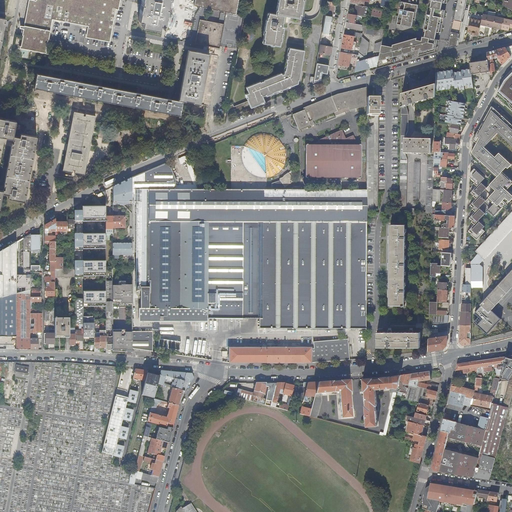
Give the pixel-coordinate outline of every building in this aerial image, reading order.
[(25,36),(23,35),(21,46),(45,51),(52,19),(89,26),(87,35),(109,39),(115,9),(116,0),(55,0),(55,1),(49,0),(47,0),(47,3),(43,2),(40,1),(39,5),(32,3),(27,27),(25,36)] [(116,0),(115,9),(118,10),(119,0),(36,0),(35,1),(31,0),(28,0),(25,19),(24,26),(27,27),(32,3),(39,5),(40,1),(43,2),(47,3),(47,0),(49,0),(55,1),(55,0),(116,0)] [(167,6),(168,4),(166,4),(166,0),(141,0),(142,1),(141,5),(142,5),(141,12),(139,12),(138,20),(142,21),(142,25),(158,28),(159,24),(163,25),(165,17),(164,17),(165,9),(166,9),(167,6)] [(194,0),(194,6),(235,13),(237,0),(194,0)] [(302,0),(301,0),(277,0),(276,10),(277,10),(276,14),(274,14),(268,13),(267,18),(266,17),(266,20),(265,20),(263,31),(264,31),(263,35),(263,39),(263,44),(270,45),(273,46),(273,45),(279,46),(280,42),(281,42),(281,38),(280,38),(281,34),(282,34),(283,31),(276,29),(276,26),(281,27),(282,25),(282,23),(284,16),(287,16),(288,11),(291,12),(291,17),(299,18),(299,14),(300,14),(303,0),(302,0)] [(466,0),(458,0),(454,20),(462,22),(466,0)] [(327,1),(325,15),(332,16),(334,2),(327,1)] [(442,3),(432,1),(430,7),(441,9),(442,3)] [(405,2),(402,2),(397,24),(414,27),(416,19),(415,19),(416,14),(417,14),(418,5),(416,5),(405,2)] [(349,13),(360,16),(362,16),(366,17),(368,7),(364,6),(350,4),(349,13)] [(426,21),(424,29),(437,32),(441,33),(443,24),(442,24),(443,18),(444,18),(445,10),(441,9),(430,7),(428,7),(427,15),(426,21)] [(383,9),(373,8),(372,15),(381,17),(383,9)] [(350,19),(349,22),(356,24),(360,24),(361,21),(356,20),(357,19),(361,20),(362,16),(360,16),(349,13),(348,18),(350,19)] [(488,15),(483,14),(482,21),(481,25),(485,26),(496,28),(499,29),(509,31),(509,29),(510,28),(511,28),(511,20),(495,17),(488,15)] [(2,29),(4,19),(0,17),(0,136),(4,137),(12,139),(12,140),(14,140),(13,141),(13,143),(11,143),(11,147),(12,147),(10,161),(8,161),(7,166),(9,167),(6,181),(4,180),(3,186),(5,186),(5,188),(4,190),(3,189),(2,191),(0,190),(0,202),(2,195),(2,193),(8,194),(8,197),(8,198),(23,201),(24,194),(25,194),(27,187),(25,186),(28,172),(29,172),(31,165),(29,165),(32,151),(33,151),(35,144),(33,144),(35,136),(20,134),(20,135),(19,137),(13,136),(13,134),(16,121),(0,118),(0,38),(1,33),(3,33),(3,30),(2,29)] [(477,19),(471,18),(468,32),(472,33),(473,34),(473,35),(477,36),(480,21),(477,20),(477,19)] [(224,24),(200,20),(195,44),(219,48),(224,24)] [(462,22),(454,20),(447,48),(457,46),(462,22)] [(350,28),(361,30),(363,30),(364,25),(360,24),(356,24),(349,22),(347,22),(346,27),(348,27),(350,28)] [(363,33),(383,36),(385,29),(382,28),(374,27),(364,25),(363,30),(363,33)] [(424,29),(422,37),(435,40),(437,32),(424,29)] [(352,50),(354,36),(345,34),(342,48),(352,50)] [(355,72),(377,66),(381,46),(382,40),(375,43),(373,58),(366,60),(369,42),(362,36),(362,38),(358,55),(356,68),(355,72)] [(435,40),(422,37),(418,57),(437,52),(439,40),(435,40)] [(381,46),(377,68),(413,58),(417,38),(408,40),(407,43),(402,42),(393,44),(392,48),(381,46)] [(320,44),(318,53),(329,55),(330,50),(332,50),(332,46),(320,44)] [(488,60),(490,73),(491,79),(493,75),(493,71),(494,71),(493,63),(492,64),(491,59),(492,59),(494,58),(495,62),(499,61),(500,62),(502,64),(511,54),(511,45),(487,53),(488,60)] [(232,105),(228,106),(227,112),(234,110),(235,114),(260,104),(260,103),(264,102),(262,98),(266,97),(266,96),(264,93),(267,91),(269,95),(272,94),(272,93),(275,92),(276,91),(280,90),(280,91),(283,89),(281,84),(284,83),(286,87),(290,86),(297,84),(298,80),(299,80),(302,62),(296,61),(296,57),(302,58),(304,50),(289,48),(288,52),(287,52),(287,55),(286,55),(285,59),(286,59),(285,62),(286,63),(285,67),(285,71),(284,71),(284,74),(281,75),(281,74),(263,80),(264,81),(260,83),(259,82),(246,88),(248,93),(246,94),(247,99),(247,101),(233,107),(232,105)] [(209,54),(188,50),(185,67),(178,101),(170,99),(157,97),(141,94),(119,89),(99,86),(80,82),(61,79),(49,76),(37,74),(34,88),(179,116),(182,101),(185,102),(185,101),(193,102),(193,103),(200,105),(209,54)] [(339,64),(343,65),(345,66),(356,68),(358,55),(341,52),(339,64)] [(471,69),(471,71),(472,76),(490,73),(488,60),(487,60),(480,61),(477,61),(477,62),(470,63),(471,69)] [(316,63),(313,83),(320,80),(322,73),(327,74),(329,65),(316,63)] [(462,72),(462,74),(464,86),(468,85),(473,85),(472,76),(471,71),(462,72)] [(453,72),(444,73),(446,87),(450,86),(454,86),(453,75),(453,73),(453,72)] [(436,83),(435,88),(441,87),(446,87),(444,73),(436,74),(436,83)] [(511,73),(505,80),(507,82),(499,91),(511,102),(511,73)] [(462,74),(453,75),(454,86),(455,88),(459,87),(464,87),(464,86),(462,74)] [(433,97),(435,97),(435,91),(435,88),(436,83),(402,93),(400,208),(406,209),(407,160),(404,152),(431,153),(431,138),(405,138),(408,131),(408,114),(407,108),(405,106),(406,105),(433,97)] [(350,110),(367,106),(367,98),(367,88),(344,93),(338,94),(303,109),(304,111),(293,115),(299,131),(314,125),(312,121),(334,112),(336,115),(344,112),(350,111),(350,110)] [(367,106),(367,115),(379,115),(379,98),(367,98),(367,106)] [(450,104),(449,108),(463,110),(464,103),(450,101),(450,104)] [(488,210),(494,216),(502,207),(508,201),(510,202),(511,199),(511,195),(506,190),(511,184),(511,181),(502,172),(506,167),(508,169),(511,165),(499,153),(495,157),(484,147),(498,133),(511,145),(511,124),(493,107),(486,119),(487,120),(484,123),(474,141),(479,145),(472,152),(497,176),(489,185),(495,190),(489,198),(495,203),(488,210)] [(448,112),(448,115),(460,117),(462,117),(463,110),(449,108),(448,112)] [(67,151),(75,112),(73,111),(66,150),(67,151)] [(83,113),(75,112),(67,151),(66,150),(65,157),(66,157),(64,170),(72,172),(73,170),(74,170),(74,172),(83,174),(94,116),(85,114),(85,116),(83,116),(83,113)] [(446,115),(445,122),(452,123),(459,125),(460,117),(448,115),(446,115)] [(95,116),(94,116),(83,174),(84,174),(95,116)] [(459,125),(452,123),(450,132),(458,133),(459,125)] [(340,178),(359,178),(360,178),(361,178),(361,177),(361,146),(361,145),(360,145),(359,144),(359,145),(356,145),(356,143),(353,135),(346,139),(342,131),(341,130),(319,140),(318,140),(318,141),(314,143),(313,141),(312,141),(312,142),(312,143),(313,143),(309,145),(308,145),(306,146),(305,146),(306,176),(303,177),(302,176),(301,176),(301,178),(305,186),(341,186),(341,180),(340,180),(340,178)] [(278,141),(279,140),(278,139),(276,137),(273,136),(269,134),(267,134),(264,134),(261,134),(254,136),(252,137),(249,140),(247,143),(245,146),(244,145),(243,147),(242,151),(241,154),(241,157),(242,160),(243,163),(244,165),(245,168),(248,171),(251,174),(253,175),(256,177),(261,178),(264,178),(266,178),(266,176),(268,176),(270,176),(274,174),(278,172),(280,170),(281,168),(283,165),(285,162),(285,158),(286,156),(286,153),(285,150),(284,146),(282,147),(281,145),(279,142),(278,141)] [(456,139),(445,138),(445,144),(450,144),(450,149),(455,149),(456,139)] [(434,156),(434,167),(438,167),(446,167),(448,159),(455,159),(455,154),(449,154),(449,152),(434,152),(434,156)] [(132,178),(132,199),(132,202),(136,202),(136,287),(136,291),(139,291),(139,287),(141,287),(141,320),(204,320),(204,318),(259,318),(260,328),(359,329),(359,352),(366,353),(367,212),(367,190),(285,190),(271,190),(176,190),(176,180),(169,163),(132,178)] [(471,234),(477,240),(485,231),(482,229),(485,226),(478,221),(485,213),(479,208),(486,201),(480,195),(487,188),(481,182),(485,178),(474,168),(470,173),(470,177),(475,182),(474,183),(476,185),(476,186),(471,191),(475,195),(474,196),(476,197),(476,198),(471,204),(474,207),(473,208),(475,210),(475,211),(470,217),(473,220),(472,221),(474,223),(474,224),(469,230),(472,233),(471,234)] [(285,187),(286,187),(294,181),(294,180),(289,173),(288,173),(283,177),(285,179),(283,180),(281,178),(280,179),(280,180),(281,181),(285,187)] [(447,178),(447,177),(442,177),(442,181),(446,182),(447,182),(446,187),(446,188),(452,189),(452,185),(452,183),(453,179),(447,178)] [(117,200),(129,201),(129,199),(132,199),(132,178),(127,180),(128,182),(126,182),(125,181),(121,183),(121,185),(120,185),(120,187),(113,187),(113,202),(117,202),(117,200)] [(271,190),(285,190),(285,187),(281,181),(274,183),(272,183),(272,184),(271,190)] [(433,189),(433,201),(436,202),(440,202),(440,193),(441,190),(433,189)] [(451,203),(452,190),(446,190),(444,190),(444,193),(444,198),(442,198),(442,202),(444,202),(448,202),(451,203)] [(442,207),(442,210),(451,210),(451,203),(448,202),(444,202),(442,202),(442,207)] [(105,213),(105,206),(82,207),(82,211),(82,222),(106,222),(105,213)] [(82,211),(74,211),(74,220),(74,223),(82,223),(82,222),(82,211)] [(511,212),(477,250),(476,250),(475,251),(478,253),(484,259),(493,250),(511,228),(511,212)] [(452,215),(433,214),(432,218),(435,218),(435,220),(440,220),(441,221),(446,221),(446,220),(448,220),(447,223),(445,223),(442,225),(442,227),(450,228),(454,228),(455,215),(452,215)] [(113,227),(125,227),(125,222),(125,219),(125,216),(113,216),(113,227)] [(55,219),(45,225),(44,242),(55,242),(55,238),(55,236),(47,236),(47,233),(50,233),(51,231),(55,231),(55,222),(55,219)] [(67,222),(55,222),(55,231),(55,233),(62,233),(62,232),(67,232),(67,222)] [(400,225),(391,225),(391,305),(398,305),(400,225)] [(441,227),(440,229),(440,237),(449,237),(450,228),(442,227),(441,227)] [(30,235),(30,234),(24,238),(23,252),(25,252),(24,276),(16,276),(16,294),(30,290),(30,286),(30,279),(30,273),(30,270),(30,266),(30,251),(30,235)] [(82,234),(74,234),(74,251),(82,251),(82,250),(82,234)] [(82,234),(82,250),(106,249),(106,234),(82,234)] [(40,235),(30,235),(30,251),(40,251),(40,235)] [(449,253),(450,240),(444,240),(440,240),(439,249),(443,249),(442,252),(449,253)] [(16,276),(16,242),(2,251),(2,298),(16,294),(16,276)] [(51,262),(50,272),(51,272),(55,272),(55,269),(55,258),(55,243),(55,242),(44,242),(44,243),(49,243),(50,243),(50,249),(49,249),(49,262),(51,262)] [(119,243),(113,243),(113,255),(132,255),(132,243),(125,243),(125,244),(119,244),(119,243)] [(442,252),(442,265),(451,266),(451,253),(449,253),(442,252)] [(471,284),(471,288),(483,288),(483,267),(479,264),(484,259),(478,253),(471,261),(471,284)] [(82,261),(74,262),(75,269),(75,277),(75,279),(83,278),(83,277),(82,261)] [(106,266),(106,261),(82,261),(83,277),(106,276),(106,266)] [(431,276),(436,277),(436,273),(440,273),(440,265),(438,265),(431,264),(431,276)] [(62,269),(55,269),(55,272),(55,277),(68,277),(68,269),(62,269)] [(511,270),(481,304),(489,312),(492,309),(511,287),(511,270)] [(44,277),(44,282),(49,282),(55,281),(55,277),(55,272),(51,272),(51,274),(51,275),(51,277),(44,277)] [(55,281),(49,282),(49,287),(46,287),(46,296),(55,296),(55,281)] [(112,302),(112,303),(119,303),(119,307),(125,307),(125,303),(132,303),(132,284),(125,284),(125,281),(119,281),(119,285),(112,285),(112,299),(112,300),(112,301),(112,302)] [(466,284),(463,284),(462,292),(471,292),(471,288),(471,284),(466,284)] [(16,337),(16,350),(22,350),(30,350),(30,314),(30,310),(30,307),(30,306),(30,302),(30,297),(30,290),(16,294),(16,337)] [(446,290),(438,290),(438,302),(447,303),(448,290),(446,290)] [(106,292),(83,292),(83,298),(83,302),(83,307),(106,307),(106,301),(106,299),(106,292)] [(16,294),(2,298),(2,337),(16,337),(16,294)] [(75,301),(75,313),(75,324),(78,324),(77,311),(83,311),(83,307),(83,302),(75,301)] [(430,301),(430,314),(445,315),(447,315),(447,311),(437,310),(437,302),(430,301)] [(471,312),(471,304),(462,304),(461,312),(469,312),(471,312)] [(489,312),(481,304),(474,311),(482,318),(477,324),(487,334),(502,319),(492,309),(489,312)] [(471,325),(471,312),(469,312),(461,312),(460,325),(471,325)] [(41,339),(41,314),(30,314),(30,350),(34,350),(38,350),(38,339),(41,339)] [(83,317),(83,324),(83,329),(81,329),(81,331),(79,330),(75,330),(75,334),(75,339),(83,340),(83,337),(94,337),(94,335),(94,320),(94,319),(90,316),(90,317),(83,317)] [(55,318),(55,320),(55,329),(55,333),(55,336),(69,336),(69,334),(69,318),(56,318),(55,318)] [(468,334),(471,334),(471,325),(460,325),(459,342),(463,346),(471,344),(471,341),(471,337),(469,336),(469,338),(468,338),(468,334)] [(112,344),(112,349),(112,351),(127,352),(127,350),(130,350),(132,350),(132,348),(132,342),(132,332),(125,332),(125,329),(112,329),(112,344)] [(132,348),(152,351),(152,331),(132,331),(132,332),(132,342),(132,348)] [(429,334),(429,351),(437,349),(444,348),(447,345),(448,331),(429,334)] [(377,347),(421,347),(421,332),(378,332),(377,347)] [(50,343),(55,343),(55,337),(55,336),(55,333),(53,333),(44,333),(44,343),(50,343)] [(208,359),(210,339),(194,338),(194,343),(196,343),(158,340),(158,348),(183,350),(183,355),(181,355),(180,363),(204,365),(205,359),(208,359)] [(229,348),(229,362),(257,363),(286,363),(291,363),(311,363),(350,359),(348,339),(314,342),(314,348),(311,348),(266,348),(261,348),(229,348)] [(511,355),(506,357),(499,381),(511,378),(511,355)] [(493,398),(495,398),(499,381),(506,357),(477,361),(477,367),(477,372),(477,373),(492,371),(492,365),(494,365),(495,368),(496,375),(491,393),(495,394),(495,397),(474,393),(473,398),(471,403),(490,407),(492,403),(493,398)] [(457,364),(456,371),(463,370),(464,373),(477,372),(477,367),(477,361),(457,364)] [(29,367),(16,365),(15,371),(28,374),(29,367)] [(135,369),(133,378),(133,379),(137,380),(137,379),(138,379),(145,381),(147,373),(148,371),(141,370),(135,369)] [(191,373),(160,371),(159,376),(157,384),(163,385),(164,381),(167,379),(168,379),(168,381),(173,382),(171,387),(185,391),(185,390),(190,383),(193,378),(191,373)] [(418,386),(437,391),(439,385),(432,384),(431,385),(422,383),(422,384),(418,383),(418,382),(419,381),(431,379),(430,371),(412,374),(409,385),(417,387),(418,386)] [(157,384),(159,376),(147,373),(145,381),(142,395),(154,398),(157,384)] [(401,375),(396,396),(406,399),(406,397),(409,385),(412,374),(401,375)] [(383,435),(386,436),(388,426),(391,416),(392,411),(393,406),(396,396),(401,375),(390,377),(368,379),(363,379),(363,391),(365,391),(365,397),(365,400),(366,400),(366,406),(365,406),(366,415),(365,415),(366,418),(366,419),(367,426),(377,425),(377,421),(376,410),(375,405),(377,405),(375,389),(390,388),(391,392),(393,392),(389,409),(390,409),(384,432),(383,435)] [(351,392),(350,380),(318,382),(314,397),(311,410),(309,416),(316,418),(318,412),(321,401),(320,393),(339,392),(340,403),(340,404),(340,414),(341,414),(341,418),(351,417),(351,410),(351,409),(351,406),(350,406),(349,392),(351,392)] [(314,397),(318,382),(308,383),(306,389),(304,398),(305,399),(306,396),(310,397),(310,396),(314,397)] [(267,383),(256,383),(253,393),(251,401),(261,404),(263,398),(266,387),(267,383)] [(263,398),(261,404),(270,406),(276,383),(269,383),(268,387),(266,399),(263,398)] [(285,384),(285,383),(276,383),(270,406),(279,408),(279,405),(281,399),(277,398),(280,389),(283,390),(285,384)] [(291,396),(294,386),(285,384),(283,390),(282,394),(291,396)] [(452,384),(451,391),(456,392),(466,395),(466,396),(473,398),(474,393),(474,391),(474,390),(452,384)] [(409,385),(406,397),(406,399),(419,402),(429,405),(432,405),(432,401),(433,398),(436,399),(437,391),(418,386),(417,387),(409,385)] [(183,394),(185,391),(171,387),(167,386),(167,389),(171,390),(168,403),(169,403),(178,405),(179,404),(181,399),(183,394)] [(298,387),(294,386),(291,396),(290,399),(294,400),(295,396),(293,396),(293,394),(303,397),(305,389),(298,387)] [(136,392),(130,390),(128,398),(127,401),(135,403),(138,394),(136,393),(136,392)] [(241,390),(239,398),(251,401),(253,393),(241,390)] [(451,391),(449,397),(471,403),(473,398),(466,396),(466,395),(456,392),(451,391)] [(128,398),(115,396),(109,423),(108,427),(102,452),(114,455),(116,444),(118,437),(120,430),(120,429),(121,426),(123,419),(125,410),(125,408),(127,401),(128,398)] [(449,397),(447,403),(463,407),(463,405),(470,407),(470,406),(471,403),(449,397)] [(177,410),(178,405),(169,403),(167,408),(168,408),(167,412),(168,412),(167,417),(152,414),(153,412),(155,412),(157,403),(160,403),(161,401),(153,399),(147,421),(149,422),(166,426),(172,428),(177,410)] [(427,413),(429,405),(419,402),(417,411),(427,413)] [(490,480),(496,454),(501,436),(506,417),(509,408),(494,404),(492,411),(490,410),(488,418),(489,418),(485,430),(486,430),(474,477),(490,480)] [(132,410),(125,408),(125,410),(123,419),(131,421),(133,412),(131,411),(132,410)] [(300,414),(309,416),(311,410),(301,408),(300,414)] [(482,416),(487,417),(488,418),(490,410),(484,409),(482,408),(480,416),(482,416)] [(409,421),(424,424),(425,420),(415,417),(408,415),(407,420),(409,421)] [(477,427),(484,429),(487,417),(482,416),(480,416),(477,427)] [(434,470),(474,477),(486,430),(485,430),(484,429),(477,427),(453,421),(452,421),(447,420),(444,419),(431,467),(434,470)] [(415,433),(422,435),(424,428),(424,427),(423,426),(423,425),(424,425),(424,424),(409,421),(408,424),(409,424),(407,431),(415,433)] [(127,428),(121,426),(120,429),(120,430),(118,437),(126,439),(128,430),(127,430),(127,428)] [(168,443),(172,428),(166,426),(165,429),(159,427),(155,439),(168,443)] [(419,444),(424,446),(427,436),(422,435),(415,433),(413,440),(419,441),(419,444)] [(152,440),(153,438),(152,438),(148,437),(144,436),(139,455),(142,456),(143,456),(147,439),(151,440),(152,440)] [(157,455),(164,457),(168,443),(155,439),(153,438),(152,440),(149,453),(153,454),(157,455)] [(116,444),(114,455),(122,457),(124,448),(123,448),(123,446),(116,444)] [(410,460),(420,462),(423,449),(414,447),(410,460)] [(151,475),(159,477),(162,465),(164,457),(157,455),(156,456),(156,458),(155,460),(154,463),(152,470),(151,475)] [(131,470),(128,483),(134,484),(136,478),(157,483),(159,477),(151,475),(138,471),(135,470),(131,470)] [(433,484),(430,486),(431,487),(427,489),(425,492),(423,505),(423,509),(426,510),(430,511),(437,511),(439,507),(440,504),(444,505),(444,504),(463,506),(463,504),(467,505),(467,504),(468,495),(464,494),(465,491),(440,487),(440,485),(433,484)] [(430,486),(426,489),(422,505),(423,505),(425,492),(427,489),(431,487),(430,486)] [(487,503),(487,500),(490,492),(478,490),(478,492),(477,496),(486,498),(486,499),(485,503),(486,503),(487,503)] [(497,502),(498,494),(490,492),(487,500),(497,502)]
